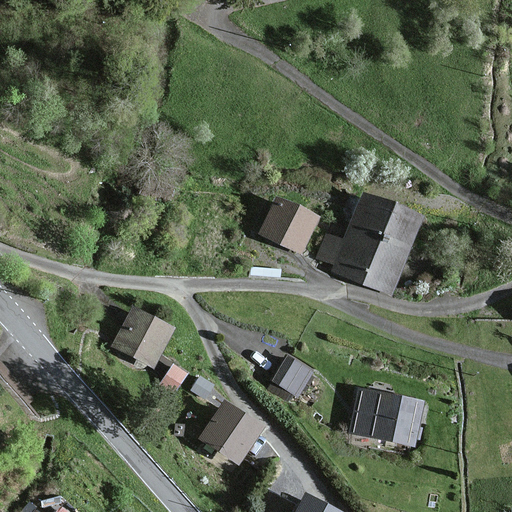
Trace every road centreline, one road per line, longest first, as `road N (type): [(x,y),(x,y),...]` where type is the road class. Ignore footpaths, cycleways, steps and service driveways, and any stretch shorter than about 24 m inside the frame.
road 1 (residential): [(511,287),(431,310),(352,292),(105,278),(0,247)]
road 2 (residential): [(245,0),(219,13),(226,32),(511,218)]
road 3 (tertiary): [(0,302),(184,511)]
